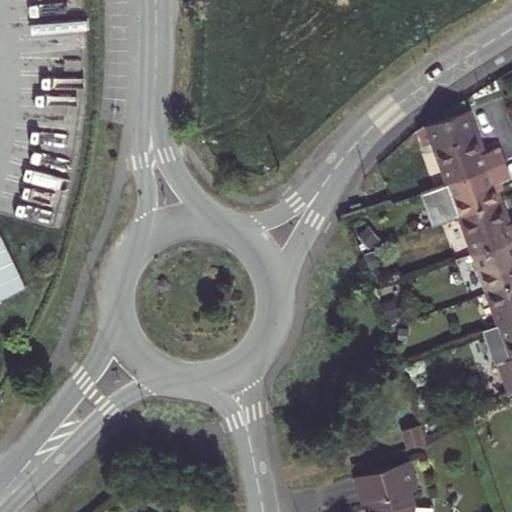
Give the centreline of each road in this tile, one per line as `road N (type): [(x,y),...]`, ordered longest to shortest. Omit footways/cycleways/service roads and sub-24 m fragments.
road 1 (residential): [(511,30),(374,125),(329,177)]
road 2 (tertiary): [(115,310),(96,361),(0,497)]
road 3 (tertiary): [(0,506),(118,401),(174,380)]
road 4 (tertiary): [(156,56),(142,127),(142,242)]
road 5 (tertiary): [(213,225),(164,153),(156,56)]
road 6 (residential): [(275,303),(329,177)]
